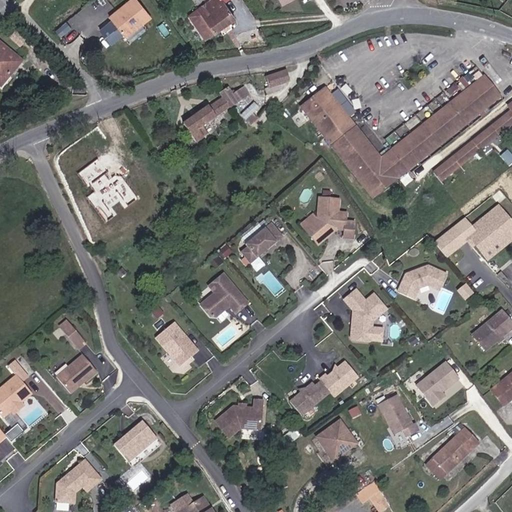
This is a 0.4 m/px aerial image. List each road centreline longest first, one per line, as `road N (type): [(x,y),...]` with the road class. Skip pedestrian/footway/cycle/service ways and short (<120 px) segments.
road 1 (tertiary): [(106,102),(392,18)]
road 2 (residential): [(34,136),(83,245),(113,347),(139,380)]
road 3 (residential): [(173,421),(352,271)]
road 4 (residential): [(139,380),(29,470),(19,491),(22,511)]
road 5 (residential): [(7,2),(106,102)]
road 6 (tertiary): [(392,18),(451,18),(511,34)]
